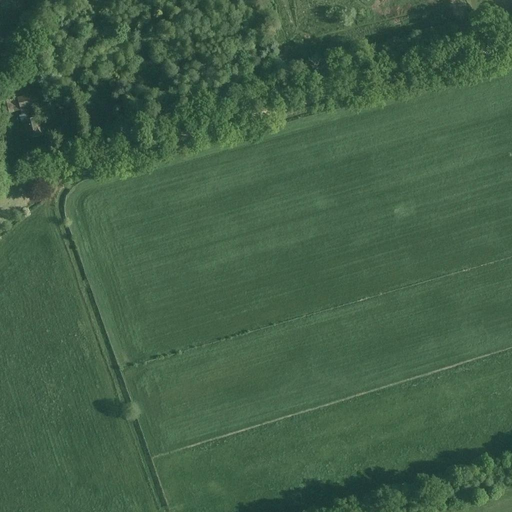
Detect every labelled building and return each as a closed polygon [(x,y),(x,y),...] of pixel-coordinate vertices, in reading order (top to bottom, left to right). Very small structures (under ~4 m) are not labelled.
[(66,72),(63,61),(58,62),(60,73),(66,72)] [(20,76),(22,84),(36,80),(34,72),(20,76)] [(69,99),(67,87),(52,90),(55,102),(69,99)] [(28,139),(41,136),(36,118),(29,120),(27,109),(39,106),(35,93),(17,98),(20,111),(21,115),(19,116),(21,123),(23,122),(28,139)] [(10,99),(1,102),(4,114),(13,112),(10,99)]
